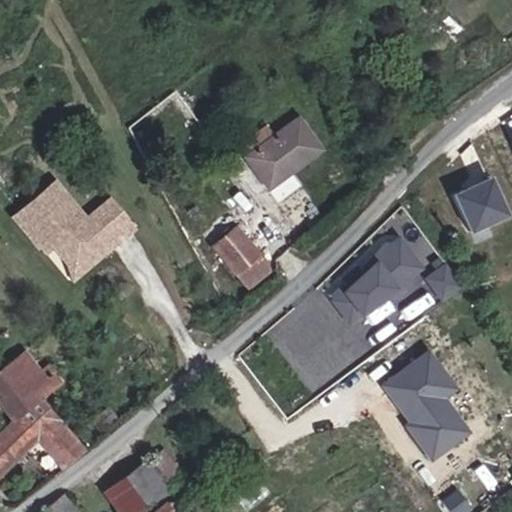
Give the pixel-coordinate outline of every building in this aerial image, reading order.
[(319,147),(297,117),(247,156),(268,186),(319,147)] [(469,228),(510,214),(496,173),(455,187),(469,228)] [(71,220),(35,186),(0,223),(0,225),(29,252),(34,246),(36,245),(42,251),(57,265),(74,264),(93,244),(99,249),(120,226),(91,198),(71,220)] [(201,236),(213,250),(236,232),(225,218),(201,236)] [(266,269),(236,232),(213,250),(243,287),(266,269)] [(321,337),(386,288),(364,259),(338,292),(305,317),(321,337)] [(443,298),(462,281),(443,260),(424,276),(443,298)] [(0,402),(13,418),(40,397),(52,387),(23,351),(0,371),(0,402)] [(60,467),(82,448),(40,397),(13,418),(0,431),(0,473),(37,438),(60,467)] [(119,511),(137,511),(187,476),(165,447),(104,492),(119,511)] [(83,508),(86,511),(119,511),(104,492),(83,508)] [(80,511),(63,493),(49,505),(55,511),(80,511)] [(153,511),(173,511),(180,507),(172,498),(153,511)]
